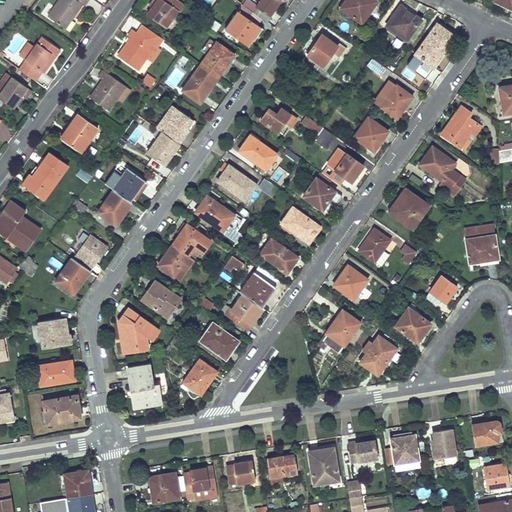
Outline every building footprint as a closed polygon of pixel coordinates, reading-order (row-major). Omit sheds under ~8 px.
[(59,0),(48,16),(65,28),(83,4),(85,6),(88,0),(59,0)] [(153,0),(152,2),(154,4),(153,7),(147,14),(163,25),(170,16),(173,18),(179,10),(173,5),(176,0),(153,0)] [(248,0),(245,0),(242,4),(261,18),(267,21),(271,16),(269,15),(273,11),(274,11),(282,0),(281,0),(259,0),(256,5),(248,0)] [(346,0),(341,7),(343,9),(349,0),(346,0)] [(375,0),(349,0),(343,9),(362,22),(377,1),(375,0)] [(511,0),(496,0),(511,8),(511,0)] [(242,4),(226,27),(239,36),(238,38),(249,45),(254,38),(253,35),(250,33),(257,24),(261,18),(242,4)] [(401,4),(387,25),(407,39),(422,19),(401,4)] [(170,16),(163,25),(166,27),(173,18),(170,16)] [(437,23),(415,53),(434,66),(456,36),(437,23)] [(131,37),(118,56),(144,74),(161,49),(158,47),(164,38),(143,24),(137,33),(133,29),(128,35),(131,37)] [(257,24),(250,33),(253,35),(254,38),(261,27),(257,24)] [(226,27),(225,29),(238,38),(239,36),(226,27)] [(314,48),(309,55),(324,65),(333,52),(339,56),(346,47),(339,42),(337,44),(322,33),(321,35),(320,34),(316,39),(318,40),(312,47),(314,48)] [(19,69),(37,82),(61,50),(42,37),(26,60),(19,69)] [(217,42),(200,66),(217,78),(226,66),(228,68),(236,56),(217,42)] [(30,43),(21,56),(26,60),(35,47),(30,43)] [(415,53),(407,63),(424,76),(432,67),(415,53)] [(386,67),(373,58),(368,65),(381,74),(386,67)] [(200,66),(183,90),(202,104),(211,92),(209,90),(217,78),(200,66)] [(95,90),(90,97),(109,110),(126,86),(104,70),(99,77),(104,80),(96,91),(95,90)] [(0,79),(0,93),(12,76),(6,72),(0,79)] [(152,88),(156,78),(147,74),(143,84),(152,88)] [(12,76),(0,93),(0,98),(13,108),(22,95),(26,99),(32,90),(12,76)] [(397,117),(413,96),(397,85),(394,88),(387,83),(375,101),(382,106),(382,107),(397,117)] [(511,84),(499,86),(504,113),(511,111),(511,84)] [(173,106),(160,123),(167,128),(179,110),(173,106)] [(462,106),(452,118),(455,120),(447,131),(454,136),(451,140),(460,147),(461,146),(471,132),(475,135),(482,126),(469,117),(472,112),(462,106)] [(269,108),(261,120),(278,132),(286,121),(291,125),(297,118),(282,108),(277,114),(269,108)] [(160,123),(157,127),(163,132),(179,143),(190,130),(188,129),(194,121),(187,116),(179,110),(167,128),(160,123)] [(71,128),(63,139),(81,152),(98,127),(78,113),(70,126),(71,128)] [(306,114),(301,122),(318,134),(323,127),(306,114)] [(368,117),(355,136),(374,150),(389,130),(368,117)] [(452,118),(442,133),(451,140),(454,136),(447,131),(455,120),(452,118)] [(318,134),(314,139),(327,148),(336,136),(323,127),(318,134)] [(163,132),(148,151),(165,164),(170,157),(168,155),(172,149),(174,151),(179,143),(163,132)] [(475,135),(471,132),(461,146),(465,149),(475,135)] [(247,144),(242,151),(266,169),(277,153),(250,134),(244,143),(247,144)] [(142,143),(147,148),(155,141),(150,136),(142,143)] [(433,146),(420,164),(435,175),(436,174),(444,179),(449,172),(456,162),(433,146)] [(491,162),(499,162),(499,151),(499,148),(491,149),(491,162)] [(511,148),(499,151),(499,162),(511,159),(511,148)] [(347,154),(336,170),(352,181),(364,166),(347,154)] [(33,180),(28,188),(44,200),(63,173),(44,160),(38,170),(35,167),(28,177),(33,180)] [(225,162),(221,168),(225,171),(229,165),(225,162)] [(225,171),(218,180),(245,200),(257,184),(256,183),(251,180),(253,177),(246,172),(245,175),(230,164),(229,165),(225,171)] [(114,171),(105,183),(114,189),(131,200),(140,188),(142,189),(147,182),(127,168),(121,176),(114,171)] [(75,177),(88,182),(91,174),(78,169),(75,177)] [(320,172),(316,177),(327,185),(331,180),(320,172)] [(444,179),(443,181),(449,185),(455,176),(449,172),(444,179)] [(28,177),(23,184),(28,188),(33,180),(28,177)] [(259,186),(274,197),(280,188),(265,177),(259,186)] [(316,177),(303,195),(322,209),(330,198),(337,203),(342,195),(327,185),(316,177)] [(114,189),(98,211),(116,225),(133,202),(131,200),(114,189)] [(401,195),(390,211),(411,226),(420,213),(422,215),(429,205),(408,190),(404,197),(401,195)] [(207,196),(201,204),(203,205),(198,212),(223,230),(234,214),(207,196)] [(76,198),(71,206),(83,213),(87,207),(76,198)] [(9,212),(0,223),(0,231),(26,250),(41,229),(22,216),(26,211),(11,201),(5,209),(9,212)] [(293,207),(281,222),(309,242),(320,226),(293,207)] [(5,209),(0,216),(0,223),(9,212),(5,209)] [(187,224),(173,244),(188,255),(195,246),(201,250),(203,252),(211,241),(187,224)] [(494,224),(464,228),(469,263),(479,262),(479,258),(496,256),(498,255),(494,224)] [(375,227),(359,250),(375,262),(376,261),(384,249),(391,239),(375,227)] [(73,258),(90,270),(107,247),(91,235),(79,253),(78,253),(73,258)] [(272,238),(260,253),(287,273),(293,264),(291,263),(297,255),(290,251),(291,248),(284,243),(282,245),(272,238)] [(173,244),(158,264),(174,276),(175,274),(188,255),(173,244)] [(405,244),(401,250),(407,254),(403,259),(409,263),(417,252),(405,244)] [(195,246),(188,255),(193,258),(194,259),(201,250),(195,246)] [(384,249),(376,261),(382,265),(390,254),(384,249)] [(232,254),(221,269),(233,278),(244,263),(232,254)] [(188,255),(175,274),(180,278),(193,258),(188,255)] [(0,256),(0,278),(7,283),(17,268),(0,256)] [(72,258),(56,281),(73,293),(90,270),(73,258),(72,258)] [(23,259),(20,264),(26,268),(29,264),(25,260),(23,259)] [(33,262),(26,272),(31,275),(38,265),(33,262)] [(348,264),(334,284),(354,299),(368,279),(348,264)] [(255,272),(240,292),(243,294),(259,306),(275,286),(255,272)] [(441,275),(426,297),(437,305),(442,299),(445,295),(449,297),(457,286),(441,275)] [(156,281),(149,290),(156,295),(149,304),(168,317),(180,299),(156,281)] [(149,290),(143,299),(149,304),(156,295),(149,290)] [(229,307),(225,312),(247,328),(262,308),(259,306),(243,294),(233,309),(229,307)] [(202,296),(199,302),(209,307),(213,302),(202,296)] [(409,307),(396,325),(416,340),(423,332),(424,333),(431,323),(409,307)] [(118,321),(123,352),(148,348),(146,335),(152,340),(159,330),(141,316),(140,316),(128,308),(118,321)] [(339,352),(361,322),(351,316),(344,310),(338,318),(338,317),(337,316),(326,332),(329,334),(323,341),(338,352),(339,352)] [(40,322),(44,347),(69,343),(67,333),(62,334),(60,319),(40,322)] [(213,322),(200,340),(226,359),(232,349),(231,348),(237,339),(213,322)] [(326,332),(318,344),(329,352),(330,350),(336,354),(338,352),(323,341),(329,334),(326,332)] [(367,352),(360,361),(378,374),(388,360),(390,362),(398,349),(379,335),(373,343),(367,352)] [(237,339),(231,348),(232,349),(239,340),(237,339)] [(370,340),(363,349),(367,352),(373,343),(370,340)] [(199,358),(183,382),(200,394),(217,371),(199,358)] [(71,360),(38,365),(41,385),(74,380),(71,360)] [(128,368),(131,389),(138,388),(140,406),(162,403),(159,384),(153,385),(150,365),(128,368)] [(138,388),(131,389),(134,407),(140,406),(138,388)] [(10,392),(0,393),(0,422),(15,420),(10,392)] [(72,396),(52,399),(55,422),(80,418),(79,406),(73,406),(72,396)] [(44,400),(47,423),(55,422),(52,399),(44,400)] [(497,421),(472,424),(475,445),(498,441),(496,433),(501,432),(500,423),(499,421),(497,421)] [(452,428),(433,431),(435,447),(433,447),(436,465),(445,464),(444,456),(456,455),(452,428)] [(415,434),(391,437),(392,445),(384,446),(387,464),(419,460),(415,434)] [(356,443),(349,444),(352,462),(378,458),(376,440),(362,442),(363,444),(357,445),(356,443)] [(320,450),(309,451),(315,483),(339,480),(334,451),(321,453),(320,450)] [(267,458),(271,477),(298,474),(295,457),(285,458),(285,455),(267,458)] [(235,465),(228,466),(230,484),(256,481),(252,460),(234,463),(235,465)] [(506,462),(484,466),(487,489),(510,485),(506,462)] [(198,469),(190,470),(193,490),(209,487),(209,490),(217,489),(214,476),(208,477),(207,470),(199,472),(198,469)] [(88,470),(64,474),(66,489),(68,497),(70,497),(90,494),(92,493),(93,493),(88,470)] [(150,481),(153,501),(179,497),(176,472),(154,476),(151,478),(150,481)] [(347,483),(349,498),(361,496),(362,496),(359,481),(347,483)] [(0,511),(13,511),(9,482),(0,482),(0,511)] [(72,510),(72,511),(94,511),(93,504),(92,504),(90,494),(70,497),(70,498),(72,510)] [(364,511),(361,496),(349,498),(351,511),(364,511)] [(511,511),(511,502),(511,500),(480,505),(480,511),(511,511)] [(318,511),(317,503),(310,504),(310,511),(318,511)]
